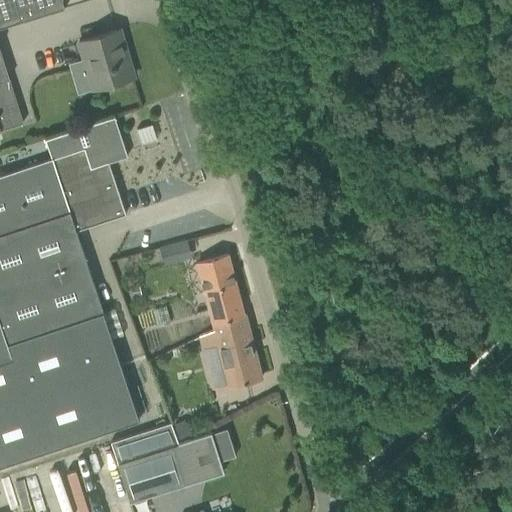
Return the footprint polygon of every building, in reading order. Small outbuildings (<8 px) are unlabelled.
[(0,0),(0,25),(64,5),(62,0),(0,0)] [(116,29),(79,40),(85,60),(92,58),(100,86),(134,76),(129,59),(125,60),(116,29)] [(0,128),(23,121),(9,78),(10,78),(0,47),(0,128)] [(115,115),(45,138),(51,158),(0,174),(0,464),(8,462),(139,419),(76,230),(126,213),(109,161),(128,155),(120,132),(115,115)] [(160,245),(164,258),(183,254),(179,241),(160,245)] [(212,320),(244,312),(228,253),(197,261),(212,320)] [(212,320),(215,329),(198,336),(202,352),(214,349),(224,386),(261,376),(244,312),(212,320)] [(111,441),(130,501),(223,471),(210,432),(177,443),(170,421),(111,441)]
